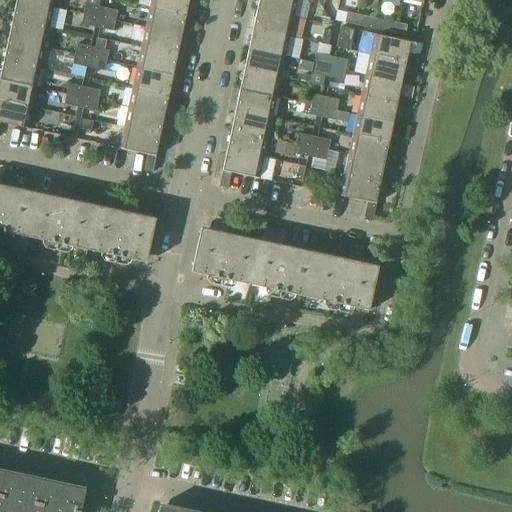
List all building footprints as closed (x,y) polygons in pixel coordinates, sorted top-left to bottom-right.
[(54,0),(16,0),(16,1),(52,9),(54,0)] [(150,0),(149,9),(185,16),(188,0),(150,0)] [(296,0),(258,0),(256,10),(293,18),(296,0)] [(52,9),(16,1),(12,21),(48,29),(52,9)] [(85,5),(83,15),(96,18),(99,8),(85,5)] [(117,12),(103,9),(101,19),(115,22),(117,12)] [(185,16),(149,9),(145,28),(181,36),(185,16)] [(293,18),(256,10),(252,30),(289,38),(293,18)] [(346,13),(344,24),(354,26),(356,15),(346,13)] [(96,18),(83,15),(81,25),(94,28),(96,18)] [(373,19),(356,15),(354,26),(371,29),(373,19)] [(115,22),(101,19),(99,29),(112,32),(115,22)] [(396,24),(380,20),(377,31),(394,34),(396,24)] [(48,29),(12,21),(7,41),(44,49),(48,29)] [(406,26),(396,24),(394,34),(404,36),(406,26)] [(181,36),(145,28),(141,48),(177,56),(181,36)] [(340,28),(335,48),(349,51),(353,31),(340,28)] [(289,38),(252,30),(248,50),(284,58),(289,38)] [(331,32),(324,31),(321,45),(327,46),(331,32)] [(410,43),(374,35),(369,56),(405,64),(410,43)] [(44,49),(7,41),(3,61),(39,69),(44,49)] [(76,45),(74,55),(88,58),(90,48),(76,45)] [(177,56),(141,48),(136,68),(173,76),(177,56)] [(108,52),(95,49),(92,59),(106,62),(108,52)] [(284,58),(248,50),(244,70),(280,78),(284,58)] [(315,54),(313,64),(327,67),(329,57),(315,54)] [(88,58),(74,55),(72,65),(86,68),(88,58)] [(405,64),(369,56),(365,76),(401,84),(405,64)] [(347,61),(333,58),(331,68),(345,71),(347,61)] [(106,62),(92,59),(90,69),(104,72),(106,62)] [(39,69),(3,61),(0,75),(0,80),(35,89),(39,69)] [(327,67),(313,64),(311,74),(324,77),(327,67)] [(173,76),(136,68),(132,88),(168,96),(173,76)] [(345,71),(331,68),(329,78),(342,81),(345,71)] [(280,78),(244,70),(239,90),(276,98),(280,78)] [(401,84),(365,76),(361,96),(397,103),(401,84)] [(35,89),(0,80),(0,101),(31,108),(35,89)] [(68,85),(66,95),(79,98),(81,88),(68,85)] [(168,96),(132,88),(128,108),(164,116),(168,96)] [(99,92),(86,89),(84,99),(97,102),(99,92)] [(276,98),(239,90),(235,110),(271,118),(276,98)] [(307,94),(304,104),(318,107),(320,97),(307,94)] [(79,98),(66,95),(63,105),(77,108),(79,98)] [(397,103),(361,96),(356,116),(393,123),(397,103)] [(325,98),(322,109),(336,111),(338,101),(325,98)] [(97,102),(84,99),(82,109),(95,112),(97,102)] [(31,108),(0,101),(0,123),(26,129),(31,108)] [(318,107),(304,104),(302,114),(316,117),(318,107)] [(164,116),(128,108),(123,128),(160,136),(164,116)] [(336,111),(322,109),(320,118),(334,121),(336,111)] [(271,118),(235,110),(230,130),(267,138),(271,118)] [(75,118),(64,116),(61,130),(72,132),(75,118)] [(393,123),(356,116),(352,136),(388,143),(393,123)] [(87,135),(90,122),(81,121),(78,133),(87,135)] [(160,136),(123,128),(119,149),(147,155),(143,171),(152,173),(160,136)] [(267,138),(230,130),(226,150),(263,158),(267,138)] [(298,134),(296,145),(309,147),(311,137),(298,134)] [(388,143),(352,136),(348,156),(384,163),(388,143)] [(316,138),(314,148),(327,151),(330,141),(316,138)] [(309,147),(296,145),(294,155),(307,158),(309,147)] [(327,151),(314,148),(312,159),(325,161),(327,151)] [(263,158),(226,150),(218,187),(227,189),(230,173),(258,179),(263,158)] [(384,163),(348,156),(343,176),(380,183),(384,163)] [(380,183),(343,176),(339,197),(366,202),(363,218),(372,220),(380,183)] [(5,233),(28,238),(37,193),(0,185),(0,237),(4,238),(5,233)] [(96,206),(37,193),(28,238),(50,243),(49,248),(63,251),(64,246),(86,250),(96,206)] [(155,219),(96,206),(86,250),(109,255),(107,260),(121,263),(122,258),(146,263),(152,233),(154,225),(155,219)] [(260,241),(212,231),(200,228),(191,273),(214,278),(213,283),(227,286),(228,281),(250,286),(260,241)] [(319,254),(260,241),(250,286),(273,290),(272,295),(285,298),(286,293),(309,298),(319,254)] [(378,266),(319,254),(309,298),(331,303),(330,308),(344,311),(345,306),(369,311),(378,266)] [(37,511),(44,481),(3,472),(0,488),(0,511),(37,511)] [(80,511),(85,490),(44,481),(37,511),(80,511)]
